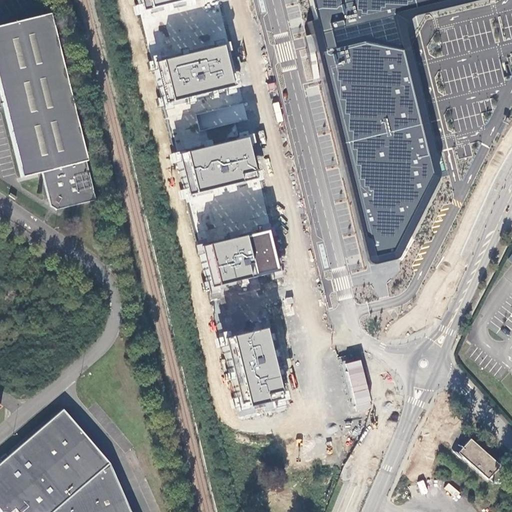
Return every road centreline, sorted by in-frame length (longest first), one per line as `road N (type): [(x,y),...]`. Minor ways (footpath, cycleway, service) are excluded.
road 1 (residential): [(273,0),(358,338),(431,366)]
road 2 (unclassified): [(0,204),(112,285),(114,336),(62,386)]
road 3 (tertiary): [(511,188),(431,366)]
road 4 (tertiary): [(431,366),(368,511)]
road 5 (unclassified): [(144,511),(115,450),(62,386)]
